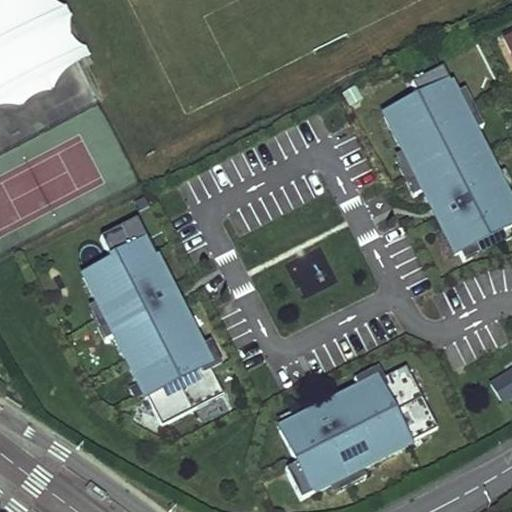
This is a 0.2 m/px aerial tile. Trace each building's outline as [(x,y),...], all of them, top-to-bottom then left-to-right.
[(0,0),(0,99),(75,60),(42,0),(0,0)] [(511,51),(511,33),(501,39),(507,53),(511,51)] [(511,203),(453,84),(388,117),(408,157),(426,194),(434,209),(440,207),(447,221),(441,224),(457,256),(511,228),(511,203)] [(408,157),(399,161),(417,198),(426,194),(408,157)] [(440,207),(434,209),(435,212),(441,224),(447,221),(440,207)] [(139,219),(103,238),(115,261),(86,276),(104,313),(117,338),(146,397),(148,396),(163,426),(225,395),(211,369),(210,366),(212,365),(203,347),(181,304),(175,307),(167,293),(174,289),(164,269),(157,272),(142,243),(149,239),(139,219)] [(149,239),(142,243),(157,272),(164,269),(149,239)] [(284,270),(306,298),(327,281),(305,254),(284,270)] [(174,289),(167,293),(175,307),(181,304),(177,295),(174,289)] [(104,313),(95,317),(108,343),(117,338),(104,313)] [(212,342),(203,347),(212,365),(210,366),(211,369),(222,363),(212,342)] [(314,412),(280,430),(297,465),(285,471),(300,501),(410,446),(409,444),(438,430),(408,368),(383,380),(379,382),(378,381),(329,405),(332,411),(317,418),(314,412)] [(379,371),(356,382),(359,390),(378,381),(379,382),(383,380),(379,371)] [(511,373),(492,385),(505,406),(511,401),(511,373)] [(329,405),(314,412),(317,418),(332,411),(329,405)]
